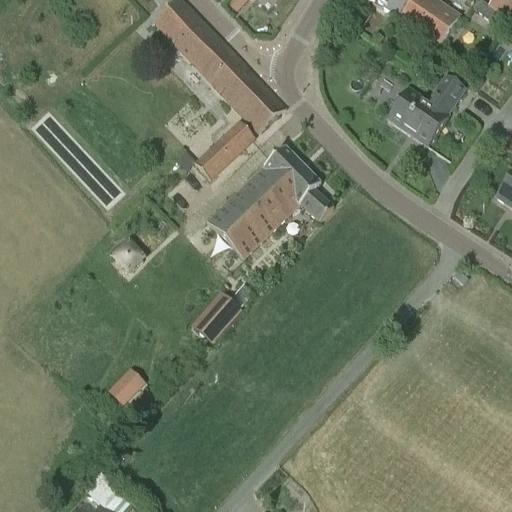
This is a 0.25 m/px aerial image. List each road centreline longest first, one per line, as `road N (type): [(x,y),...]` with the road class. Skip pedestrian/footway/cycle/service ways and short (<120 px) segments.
road 1 (unknown): [(468,248),(224,511)]
road 2 (secondary): [(286,72),(296,104),(364,180),(511,277)]
